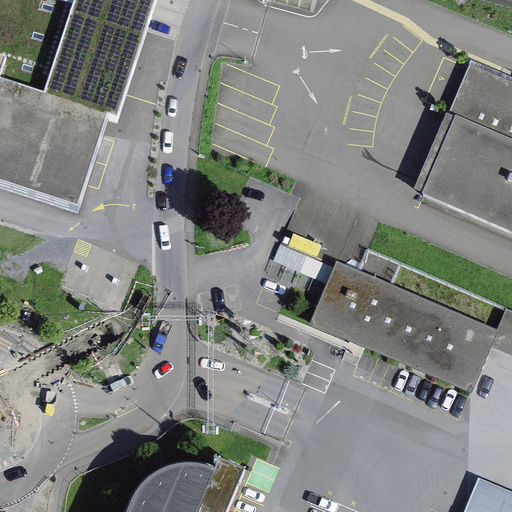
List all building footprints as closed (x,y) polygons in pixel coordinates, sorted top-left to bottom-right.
[(0,0),(0,173),(92,203),(122,111),(161,0),(0,0)] [(511,78),(480,65),(445,146),(423,198),(511,236),(511,78)] [(506,329),(346,264),(343,270),(286,246),(280,260),(337,286),(320,326),(480,392),(499,346),(506,329)] [(511,315),(506,329),(499,346),(511,351),(511,315)] [(227,454),(220,466),(205,463),(191,465),(177,470),(165,476),(153,486),(146,499),(139,511),(230,511),(251,463),(227,454)]
